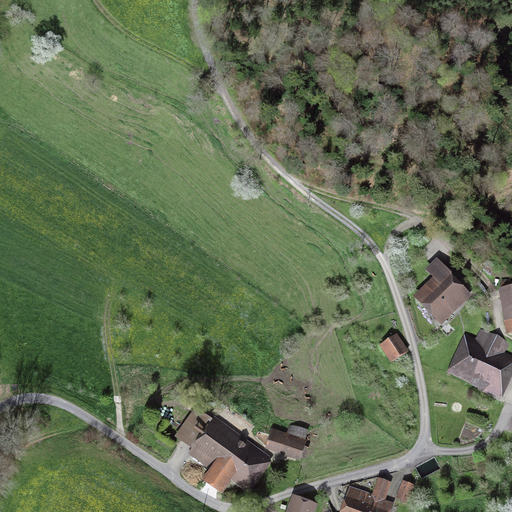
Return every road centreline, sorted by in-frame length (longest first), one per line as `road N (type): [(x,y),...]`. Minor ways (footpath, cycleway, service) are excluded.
road 1 (unclassified): [(0,408),(30,400),(57,405),(200,500),(224,507),(403,461),(420,449),(423,390),(392,278)]
road 2 (track): [(198,0),(226,95),(253,139),(371,244),(392,278)]
road 3 (track): [(511,338),(484,274),(430,225),(404,227),(384,262)]
road 4 (track): [(420,220),(294,180)]
